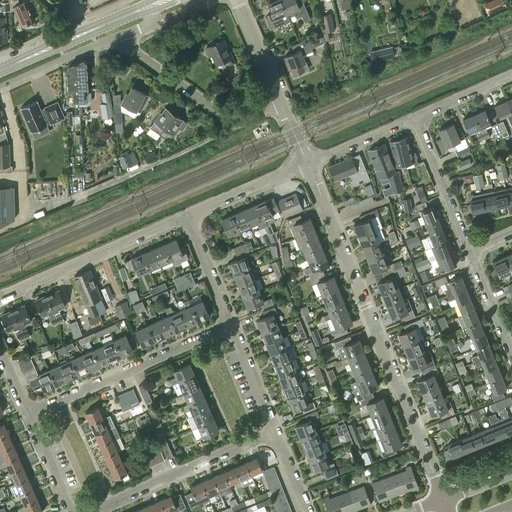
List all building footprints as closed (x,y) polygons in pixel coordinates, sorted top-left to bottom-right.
[(287,14),(280,0),(274,0),(267,3),(271,13),(266,16),(272,29),(284,24),(281,17),(287,14)] [(280,0),(287,14),(293,12),(296,19),(301,17),(304,23),(311,20),(302,0),(297,2),(295,0),(280,0)] [(338,0),(340,9),(351,8),(348,0),(338,0)] [(491,0),(497,11),(506,7),(502,0),(491,0)] [(12,7),(21,26),(34,21),(25,1),(12,7)] [(2,11),(10,11),(9,2),(1,3),(2,11)] [(321,16),(324,32),(334,30),(331,14),(321,16)] [(322,33),(308,39),(313,50),(325,45),(322,33)] [(290,69),(306,62),(303,55),(313,51),(308,39),(291,46),(294,53),(284,57),(289,69),(290,69)] [(211,54),(216,64),(226,59),(228,64),(234,62),(230,52),(228,53),(223,41),(216,44),(215,43),(210,45),(210,46),(205,48),(208,55),(211,54)] [(393,48),(393,47),(377,51),(378,58),(394,55),(393,48)] [(83,60),(77,63),(79,100),(83,100),(83,92),(87,92),(86,62),(87,62),(84,60),(83,60)] [(309,69),(306,62),(290,69),(293,76),(309,69)] [(68,66),(66,69),(67,70),(68,96),(73,96),(73,102),(78,102),(78,100),(79,100),(77,63),(68,67),(68,66)] [(356,71),(355,71),(354,68),(349,69),(351,72),(349,73),(350,78),(358,75),(356,71)] [(238,73),(229,81),(237,90),(246,82),(238,73)] [(141,106),(139,105),(141,101),(145,103),(149,96),(145,94),(131,87),(127,95),(125,94),(120,104),(135,112),(136,111),(138,112),(141,106)] [(291,90),(297,103),(303,101),(298,87),(291,90)] [(102,118),(112,116),(107,91),(100,93),(102,104),(99,104),(102,118)] [(64,118),(57,102),(44,108),(44,109),(41,110),(37,101),(21,108),(31,132),(47,125),(47,124),(51,123),(51,124),(64,118)] [(511,113),(506,101),(494,106),(499,118),(511,113)] [(122,123),(121,111),(120,104),(113,105),(115,123),(122,123)] [(158,134),(172,113),(165,108),(161,114),(160,113),(154,122),(155,123),(151,129),(158,134)] [(473,115),(484,139),(489,136),(484,126),(490,123),(484,110),(473,115)] [(5,132),(3,124),(0,112),(0,144),(9,144),(5,132)] [(182,119),(172,113),(158,134),(165,139),(169,132),(173,135),(179,127),(182,130),(187,123),(182,120),(182,119)] [(484,139),(473,115),(462,120),(468,133),(473,131),(478,141),(484,139)] [(502,121),(496,124),(501,133),(507,131),(502,121)] [(501,133),(496,124),(491,126),(495,136),(501,133)] [(468,149),(464,138),(459,141),(452,125),(439,130),(442,137),(436,140),(442,154),(445,152),(446,146),(454,143),(457,151),(456,152),(458,158),(470,153),(468,149)] [(464,138),(468,149),(475,146),(474,143),(470,134),(464,137),(464,138)] [(398,139),(405,164),(413,162),(414,165),(418,164),(416,158),(417,158),(415,151),(411,153),(407,137),(398,139)] [(405,164),(398,139),(390,141),(396,167),(401,166),(402,169),(406,167),(405,164)] [(9,169),(9,144),(0,144),(0,173),(6,173),(6,169),(9,169)] [(388,179),(392,194),(403,191),(398,171),(396,172),(384,144),(376,147),(388,175),(387,175),(388,179)] [(376,147),(368,150),(380,179),(387,175),(388,175),(376,147)] [(145,160),(146,162),(157,157),(154,151),(143,155),(144,157),(145,160)] [(119,158),(123,168),(138,162),(133,152),(119,158)] [(329,166),(335,180),(347,175),(351,177),(355,186),(370,180),(359,154),(351,157),(329,166)] [(458,163),(461,169),(471,165),(469,158),(458,163)] [(501,173),(505,172),(504,165),(496,166),(497,172),(501,171),(501,173)] [(506,177),(505,172),(501,173),(501,171),(497,172),(499,179),(506,177)] [(483,187),(482,182),(478,182),(478,181),(474,182),(475,189),(483,187)] [(370,184),(364,186),(368,196),(374,194),(370,184)] [(0,225),(14,219),(13,187),(0,187),(0,225)] [(509,204),(506,189),(494,191),(497,207),(509,204)] [(420,200),(426,198),(423,190),(417,192),(419,195),(420,200)] [(497,207),(494,191),(481,194),(485,210),(497,207)] [(296,194),(285,199),(278,201),(285,216),(302,209),(296,194)] [(485,210),(481,194),(469,197),(472,213),(473,213),(473,212),(485,210)] [(360,200),(362,206),(374,202),(371,196),(360,200)] [(265,200),(253,205),(263,227),(269,225),(268,223),(276,220),(274,215),(276,215),(275,212),(279,211),(273,197),(265,201),(265,200)] [(412,211),(411,207),(409,197),(402,198),(406,213),(412,211)] [(428,207),(425,201),(416,205),(418,210),(428,207)] [(263,227),(253,205),(243,210),(250,226),(256,223),(259,229),(263,227)] [(426,223),(437,219),(432,207),(433,207),(421,212),(426,223)] [(376,209),(372,211),(359,217),(361,222),(354,225),(354,226),(359,237),(375,231),(370,220),(379,216),(376,209)] [(250,226),(243,210),(232,214),(239,231),(250,226)] [(239,231),(232,214),(221,219),(228,235),(239,231)] [(294,238),(314,230),(309,219),(310,219),(309,219),(302,221),(300,216),(287,221),(289,227),(294,238)] [(417,219),(409,223),(411,230),(420,226),(417,219)] [(437,219),(426,223),(430,234),(442,230),(437,219)] [(319,242),(314,230),(294,238),(299,250),(302,248),(319,242)] [(442,230),(430,234),(426,236),(431,247),(446,241),(442,230)] [(380,242),(375,231),(359,237),(363,249),(380,242)] [(390,239),(396,236),(393,231),(388,233),(390,239)] [(274,232),(268,235),(271,243),(277,241),(274,232)] [(271,243),(268,235),(263,237),(266,245),(271,243)] [(396,236),(390,239),(392,245),(398,242),(396,236)] [(418,236),(413,237),(415,241),(412,242),(414,245),(421,243),(418,236)] [(415,241),(413,237),(406,240),(409,247),(414,245),(412,242),(415,241)] [(164,244),(172,260),(174,266),(175,266),(174,265),(188,259),(183,248),(180,249),(176,239),(164,244)] [(451,253),(446,241),(431,247),(435,259),(451,253)] [(319,242),(302,248),(307,260),(324,254),(319,242)] [(380,242),(363,249),(368,260),(384,254),(388,252),(385,247),(382,248),(380,242)] [(172,260),(164,244),(153,249),(161,265),(172,260)] [(234,254),(246,249),(244,244),(232,249),(234,254)] [(161,265),(153,249),(142,254),(150,270),(161,265)] [(229,265),(233,275),(249,268),(245,258),(249,256),(247,252),(246,249),(234,254),(237,260),(229,263),(229,265)] [(451,253),(435,259),(438,266),(435,268),(437,273),(456,265),(456,264),(451,253)] [(142,254),(131,259),(124,262),(128,273),(136,269),(139,275),(150,270),(142,254)] [(328,265),(324,254),(307,260),(312,272),(308,273),(310,279),(323,274),(321,268),(328,265),(328,264),(328,265)] [(384,254),(368,260),(373,272),(372,272),(373,272),(380,269),(382,275),(400,268),(400,267),(399,267),(397,263),(394,264),(393,264),(389,265),(384,254)] [(509,268),(504,257),(493,262),(492,262),(497,273),(509,268)] [(427,259),(423,261),(424,264),(422,265),(423,269),(430,266),(427,259)] [(274,272),(279,270),(276,261),(271,263),(274,272)] [(424,264),(423,261),(416,264),(418,270),(423,269),(422,265),(424,264)] [(249,268),(233,275),(238,286),(253,279),(251,273),(254,271),(252,267),(249,268)] [(384,280),(377,284),(378,284),(382,295),(398,288),(394,277),(402,274),(400,268),(382,275),(384,280)] [(82,273),(98,313),(104,311),(99,299),(101,298),(89,270),(82,273)] [(279,270),(274,272),(270,274),(272,277),(273,276),(274,279),(277,278),(277,279),(282,277),(279,270)] [(428,280),(425,270),(419,273),(423,282),(428,280)] [(181,283),(193,278),(190,271),(178,277),(181,283)] [(98,313),(82,273),(74,277),(85,305),(90,316),(98,313)] [(326,279),(323,274),(310,279),(312,285),(317,283),(322,295),(337,288),(333,277),(333,276),(326,279)] [(466,288),(461,276),(444,283),(447,289),(444,290),(447,296),(466,288)] [(181,283),(178,277),(172,279),(175,286),(181,283)] [(193,278),(181,283),(184,289),(195,284),(193,278)] [(253,279),(238,286),(242,297),(258,290),(253,279)] [(421,286),(423,292),(437,287),(434,280),(421,286)] [(505,294),(511,291),(511,282),(502,287),(505,294)] [(156,286),(158,291),(167,287),(164,283),(156,286)] [(184,289),(181,283),(175,286),(178,292),(184,289)] [(415,295),(421,293),(418,285),(412,288),(415,295)] [(342,300),(337,288),(322,295),(326,306),(342,300)] [(398,288),(382,295),(383,296),(380,297),(382,302),(385,301),(387,307),(403,300),(398,288)] [(466,288),(447,296),(446,296),(448,301),(455,298),(458,304),(470,299),(466,288)] [(136,289),(133,290),(127,292),(131,303),(139,299),(136,289)] [(167,290),(159,294),(161,299),(169,295),(167,290)] [(262,301),(258,290),(242,297),(247,307),(246,307),(247,308),(259,304),(261,309),(261,310),(273,305),(272,304),(273,304),(270,298),(262,301)] [(47,296),(59,323),(64,321),(62,315),(61,315),(60,312),(59,309),(65,306),(59,291),(47,296)] [(161,299),(159,294),(151,297),(154,302),(161,299)] [(427,303),(437,299),(435,294),(426,298),(427,303)] [(59,323),(47,296),(35,301),(42,316),(48,314),(49,314),(47,315),(50,322),(52,323),(53,325),(59,323)] [(437,299),(427,303),(428,304),(430,309),(432,308),(439,305),(437,299)] [(475,310),(470,299),(458,304),(462,315),(475,310)] [(197,322),(190,306),(188,300),(183,302),(185,308),(179,311),(186,327),(197,322)] [(342,300),(326,306),(328,311),(327,314),(323,315),(325,320),(331,318),(347,311),(342,300)] [(408,312),(403,300),(387,307),(392,318),(391,318),(399,315),(401,322),(414,316),(412,310),(408,312)] [(137,303),(140,311),(145,309),(142,301),(137,303)] [(197,322),(208,317),(209,317),(202,301),(190,306),(197,322)] [(131,313),(126,302),(114,307),(119,319),(131,313)] [(13,310),(20,328),(25,326),(24,324),(31,321),(24,305),(13,310)] [(303,315),(309,312),(306,305),(301,308),(303,315)] [(262,312),(265,318),(256,321),(257,322),(261,332),(278,326),(273,314),(277,313),(275,307),(262,312)] [(20,328),(13,310),(1,315),(8,331),(14,328),(15,330),(20,328)] [(475,310),(462,315),(457,317),(462,328),(467,326),(479,321),(475,310)] [(186,327),(179,311),(169,316),(176,332),(186,327)] [(347,311),(331,318),(336,330),(332,331),(334,337),(347,332),(345,326),(352,323),(352,322),(347,311)] [(309,312),(303,315),(306,322),(312,319),(309,312)] [(176,332),(169,316),(158,321),(165,337),(176,332)] [(439,324),(446,322),(444,316),(437,319),(439,324)] [(403,347),(419,340),(415,328),(424,325),(421,319),(403,326),(406,332),(398,335),(399,335),(403,347)] [(298,330),(303,328),(300,320),(295,322),(298,330)] [(76,321),(69,324),(74,338),(82,335),(76,321)] [(165,337),(158,321),(147,325),(154,341),(165,337)] [(484,332),(479,321),(467,326),(471,337),(484,332)] [(108,327),(110,332),(118,328),(116,323),(108,327)] [(154,341),(147,325),(136,330),(143,347),(144,346),(154,341)] [(278,326),(261,332),(266,343),(282,337),(278,326)] [(110,332),(108,327),(97,332),(99,336),(110,332)] [(306,336),(303,328),(298,330),(301,338),(306,336)] [(22,331),(25,339),(31,337),(27,329),(22,331)] [(25,339),(22,331),(17,334),(20,341),(25,339)] [(97,332),(86,336),(88,341),(99,336),(97,332)] [(484,332),(471,337),(476,348),(488,343),(484,332)] [(114,340),(121,356),(131,352),(133,351),(125,335),(114,340)] [(88,341),(86,336),(78,340),(81,345),(88,341)] [(282,337),(266,343),(270,355),(287,348),(282,337)] [(351,343),(349,337),(336,342),(338,348),(343,360),(363,352),(359,341),(359,340),(351,343)] [(433,339),(436,347),(444,343),(442,338),(440,339),(439,337),(433,339)] [(448,347),(455,344),(453,339),(446,341),(448,347)] [(114,340),(103,345),(110,361),(121,356),(114,340)] [(424,352),(419,340),(403,347),(408,358),(424,352)] [(310,352),(315,350),(311,342),(307,344),(310,352)] [(64,346),(66,351),(74,347),(72,343),(64,346)] [(488,343),(476,348),(478,354),(471,357),(473,362),(474,362),(493,355),(488,343)] [(457,349),(455,344),(448,347),(450,352),(457,349)] [(110,361),(103,345),(92,350),(99,366),(110,361)] [(66,351),(64,346),(56,350),(59,354),(66,351)] [(287,348),(270,355),(275,366),(291,359),(287,348)] [(51,355),(49,350),(41,353),(43,358),(51,355)] [(92,350),(81,355),(89,371),(99,366),(92,350)] [(315,350),(310,352),(313,359),(318,357),(315,350)] [(424,352),(408,358),(413,369),(412,369),(413,370),(420,367),(422,373),(435,367),(428,350),(424,352)] [(363,352),(343,360),(341,361),(343,366),(349,363),(352,370),(368,363),(363,352)] [(89,371),(81,355),(70,360),(78,376),(89,371)] [(493,355),(474,362),(476,367),(482,364),(485,371),(497,366),(493,355)] [(20,367),(32,361),(30,356),(17,361),(20,367)] [(291,359),(275,366),(279,377),(295,370),(291,359)] [(78,376),(70,360),(59,365),(67,381),(78,376)] [(32,361),(20,367),(22,372),(34,367),(32,361)] [(457,369),(464,366),(462,361),(455,363),(457,369)] [(368,363),(352,370),(357,381),(372,375),(368,363)] [(178,383),(195,375),(190,364),(173,371),(176,378),(170,380),(172,384),(178,382),(178,383)] [(59,365),(48,370),(56,386),(67,381),(59,365)] [(316,375),(321,373),(318,365),(313,367),(316,375)] [(466,372),(464,366),(457,369),(459,374),(466,372)] [(502,377),(497,366),(485,371),(489,382),(502,377)] [(34,367),(22,372),(25,378),(37,372),(34,367)] [(435,367),(422,373),(424,378),(417,381),(417,382),(418,381),(422,393),(438,386),(433,375),(438,373),(435,367)] [(329,378),(335,376),(332,369),(326,371),(329,378)] [(37,372),(25,378),(27,384),(30,382),(34,390),(42,386),(45,391),(46,390),(56,386),(48,370),(38,374),(37,372)] [(300,381),(295,370),(279,377),(284,388),(300,381)] [(321,373),(316,375),(319,383),(324,381),(321,373)] [(178,382),(172,384),(174,390),(175,389),(178,395),(183,393),(200,386),(195,375),(178,383),(178,382)] [(372,375),(357,381),(359,387),(353,390),(357,401),(372,395),(370,390),(377,387),(377,386),(372,375)] [(338,383),(335,376),(329,378),(332,385),(338,383)] [(506,388),(502,377),(489,382),(494,393),(490,394),(493,401),(504,397),(501,390),(506,388)] [(300,381),(284,388),(284,389),(281,390),(284,395),(286,394),(288,399),(304,393),(300,381)] [(454,393),(460,391),(457,383),(452,386),(454,393)] [(466,391),(473,388),(471,383),(464,386),(466,391)] [(142,398),(149,395),(144,384),(137,387),(142,398)] [(200,386),(183,393),(188,404),(205,397),(200,386)] [(443,398),(438,386),(422,393),(427,405),(443,398)] [(132,388),(127,391),(134,407),(140,404),(132,388)] [(475,394),(473,388),(466,391),(468,397),(475,394)] [(134,407),(127,391),(121,393),(128,409),(134,407)] [(128,409),(121,393),(115,396),(122,412),(128,409)] [(303,413),(315,408),(313,402),(309,403),(304,393),(288,399),(292,409),(293,410),(301,407),(303,413)] [(149,395),(142,398),(145,404),(151,401),(149,395)] [(372,395),(357,401),(359,407),(362,406),(366,404),(371,416),(387,410),(382,398),(375,401),(372,395)] [(209,408),(205,397),(188,404),(193,415),(209,408)] [(495,403),(498,409),(511,403),(511,402),(510,397),(495,403)] [(443,398),(427,405),(431,416),(431,417),(439,414),(441,419),(454,414),(449,402),(445,404),(443,398)] [(498,409),(495,403),(489,405),(492,412),(498,409)] [(90,424),(103,418),(98,407),(85,413),(90,424)] [(209,408),(193,415),(186,418),(191,429),(198,426),(214,419),(209,408)] [(478,409),(473,412),(475,418),(481,416),(478,409)] [(153,420),(158,418),(154,410),(149,412),(153,420)] [(391,421),(387,410),(371,416),(375,428),(391,421)] [(317,411),(304,416),(307,421),(295,426),(295,428),(296,428),(300,438),(316,431),(311,420),(319,417),(317,411)] [(475,418),(473,412),(467,414),(470,421),(475,418)] [(143,426),(151,422),(147,413),(142,416),(143,419),(140,420),(142,426),(143,426)] [(449,418),(452,425),(458,423),(455,416),(449,418)] [(108,429),(103,418),(90,424),(95,435),(108,429)] [(161,425),(158,418),(153,420),(156,427),(161,425)] [(452,425),(449,418),(438,423),(441,430),(447,427),(452,425)] [(511,418),(503,422),(507,435),(511,432),(511,418)] [(219,430),(214,419),(198,426),(202,436),(199,437),(202,444),(214,438),(212,433),(219,430)] [(503,422),(502,421),(503,421),(501,419),(497,420),(496,420),(490,422),(491,426),(492,427),(497,439),(507,435),(503,422)] [(391,421),(375,428),(380,439),(396,433),(391,421)] [(151,422),(143,426),(146,433),(154,430),(151,422)] [(0,438),(8,434),(3,423),(0,424),(0,438)] [(343,433),(348,431),(345,423),(340,425),(343,433)] [(353,437),(359,434),(356,427),(350,429),(353,437)] [(497,439),(492,427),(481,431),(485,444),(497,439)] [(113,440),(108,429),(95,435),(99,446),(113,440)] [(316,431),(300,438),(304,449),(321,442),(316,431)] [(351,439),(348,431),(343,433),(346,441),(351,439)] [(481,431),(469,436),(474,448),(485,444),(481,431)] [(396,433),(380,439),(385,451),(381,453),(383,458),(396,453),(394,447),(401,445),(401,444),(396,433)] [(13,445),(8,434),(0,438),(0,450),(0,451),(13,445)] [(160,444),(166,441),(163,434),(157,437),(160,444)] [(362,441),(359,434),(353,437),(355,443),(362,441)] [(469,436),(458,441),(463,453),(474,448),(469,436)] [(113,440),(99,446),(104,457),(118,451),(113,440)] [(166,441),(160,444),(167,459),(173,456),(166,441)] [(463,453),(458,441),(447,445),(449,449),(443,451),(447,460),(452,457),(463,453)] [(325,453),(321,442),(304,449),(309,460),(325,453)] [(13,445),(0,451),(5,462),(18,456),(13,445)] [(158,445),(146,450),(148,455),(154,452),(160,450),(158,445)] [(160,450),(154,452),(159,463),(164,461),(160,450)] [(361,451),(363,462),(370,461),(368,450),(361,451)] [(123,462),(118,451),(104,457),(109,468),(123,462)] [(154,452),(148,455),(153,466),(159,463),(154,452)] [(329,464),(325,453),(309,460),(313,470),(313,471),(321,468),(323,474),(336,469),(333,463),(332,462),(329,464)] [(148,455),(142,457),(147,468),(148,468),(153,466),(148,455)] [(23,468),(18,456),(5,462),(10,473),(23,468)] [(245,462),(251,475),(262,470),(256,457),(245,462)] [(128,473),(123,462),(109,468),(114,479),(128,473)] [(245,462),(234,467),(240,480),(251,475),(245,462)] [(264,477),(276,472),(273,466),(262,471),(264,477)] [(398,473),(405,491),(419,486),(411,466),(405,468),(406,470),(398,473)] [(234,467),(223,472),(229,485),(234,482),(237,488),(242,485),(240,480),(234,467)] [(28,479),(23,468),(10,473),(15,484),(28,479)] [(338,475),(336,469),(323,474),(326,480),(338,475)] [(229,485),(223,472),(212,477),(218,490),(229,485)] [(276,472),(264,477),(267,482),(278,478),(276,472)] [(398,473),(384,478),(391,496),(405,491),(398,473)] [(218,490),(212,477),(201,482),(207,495),(218,490)] [(278,478),(267,482),(269,488),(280,483),(278,478)] [(391,496),(384,478),(371,483),(378,502),(391,496)] [(28,479),(15,484),(20,495),(33,490),(28,479)] [(193,493),(186,497),(190,505),(197,502),(196,499),(207,495),(201,482),(190,487),(193,493)] [(280,483),(269,488),(271,493),(282,489),(280,483)] [(351,491),(358,509),(371,504),(364,485),(351,491)] [(284,494),(282,489),(271,493),(273,499),(284,494)] [(38,501),(33,490),(20,495),(24,506),(38,501)] [(349,511),(358,509),(351,491),(337,496),(343,511),(349,511)] [(284,494),(273,499),(275,504),(287,500),(284,494)] [(159,500),(164,511),(178,511),(179,511),(178,508),(185,504),(183,500),(182,500),(175,504),(171,495),(159,500)] [(239,503),(240,508),(246,505),(244,501),(242,496),(237,499),(239,503)] [(343,511),(337,496),(330,498),(329,496),(323,498),(327,511),(343,511)] [(164,511),(159,500),(148,505),(151,511),(164,511)] [(287,500),(275,504),(277,510),(289,505),(287,500)] [(42,511),(38,501),(24,506),(18,509),(19,511),(25,511),(27,511),(26,511),(42,511)]
